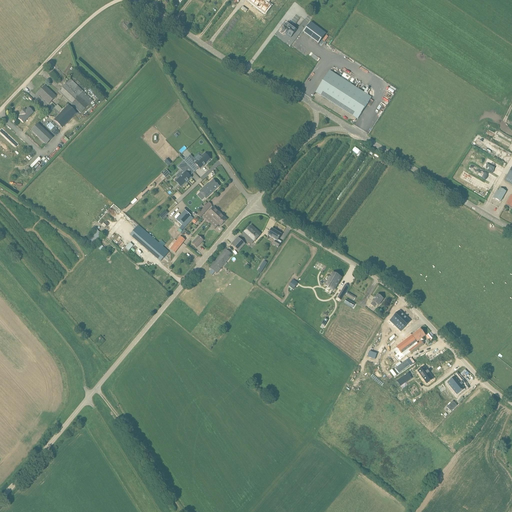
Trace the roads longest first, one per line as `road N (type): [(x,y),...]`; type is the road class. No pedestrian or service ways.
road 1 (tertiary): [(252,203),(0,499)]
road 2 (unclassified): [(511,398),(387,281),(252,203)]
road 3 (track): [(0,263),(75,357),(94,409),(158,511)]
road 4 (tertiary): [(314,105),(137,0)]
road 5 (tertiary): [(511,228),(352,129)]
road 6 (track): [(0,244),(107,375)]
road 7 (unclassified): [(119,0),(81,26),(0,110)]
road 8 (track): [(181,511),(96,388)]
